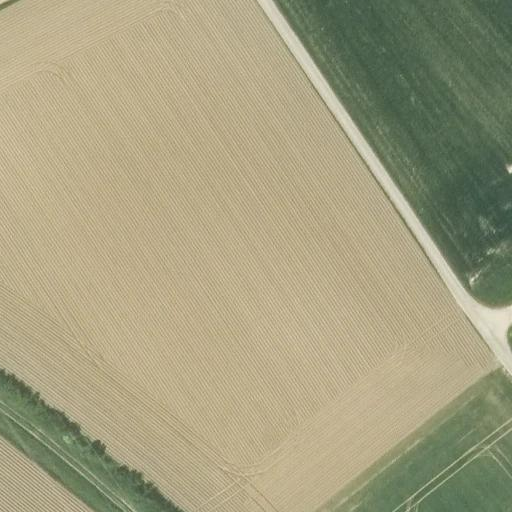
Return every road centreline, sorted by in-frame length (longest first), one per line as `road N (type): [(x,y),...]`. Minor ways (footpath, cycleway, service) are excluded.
road 1 (unclassified): [(511,363),(264,0)]
road 2 (track): [(141,511),(0,404)]
